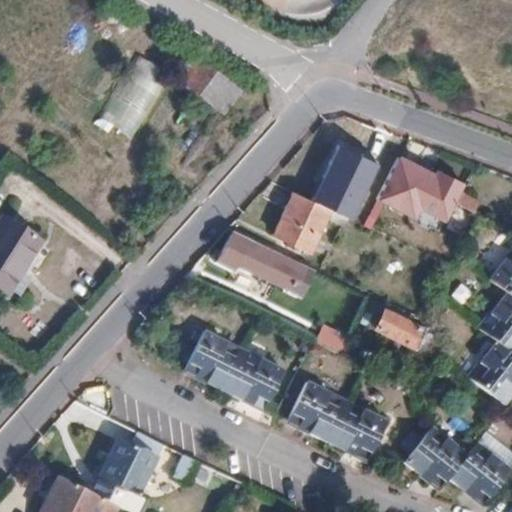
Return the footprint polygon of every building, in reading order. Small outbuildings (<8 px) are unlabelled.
[(194,59),(177,82),(223,115),(240,91),(194,59)] [(97,115),(129,137),(161,91),(129,69),(97,115)] [(399,157),(378,197),(415,216),(437,175),(399,157)] [(483,200),(462,191),(456,203),(477,212),(483,200)] [(330,209),(295,193),(275,234),(310,250),(330,209)] [(0,230),(0,307),(0,308),(41,257),(3,226),(0,230)] [(261,268),(296,284),(304,268),(231,234),(217,262),(234,270),(236,267),(239,268),(243,262),(259,270),(261,268)] [(511,261),(496,280),(511,293),(482,328),(499,342),(470,378),(502,403),(511,391),(511,261)] [(304,268),(296,284),(308,290),(316,274),(304,268)] [(419,336),(384,319),(375,338),(410,354),(419,336)] [(339,353),(347,335),(320,324),(313,342),(339,353)] [(192,327),(173,365),(254,403),(273,365),(192,327)] [(378,416),(296,377),(278,415),(359,454),(378,416)] [(422,419),(395,451),(430,481),(439,469),(474,498),(501,466),(467,437),(457,448),(422,419)] [(116,506),(128,511),(138,511),(145,499),(136,495),(161,445),(136,433),(130,446),(117,440),(99,476),(97,476),(88,492),(116,506)] [(186,482),(196,462),(183,456),(173,477),(186,482)] [(88,492),(56,477),(38,511),(113,511),(116,506),(88,492)]
